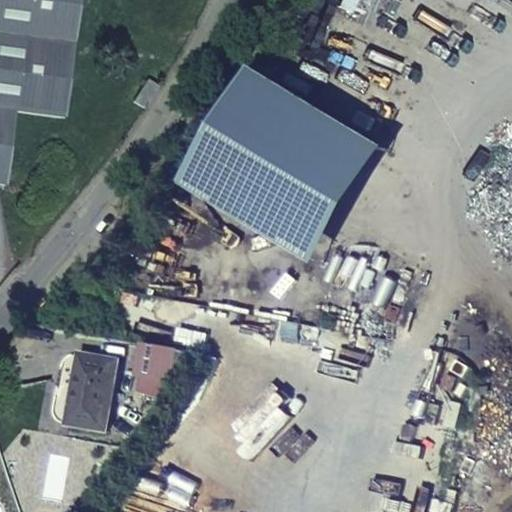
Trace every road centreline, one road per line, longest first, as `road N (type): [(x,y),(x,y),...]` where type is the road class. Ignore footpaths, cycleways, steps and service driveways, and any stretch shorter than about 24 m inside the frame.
road 1 (residential): [(0,343),(207,82),(238,0)]
road 2 (unknown): [(511,76),(465,137),(450,177),(446,223),(464,273),(511,355)]
road 3 (unknown): [(464,273),(281,511)]
